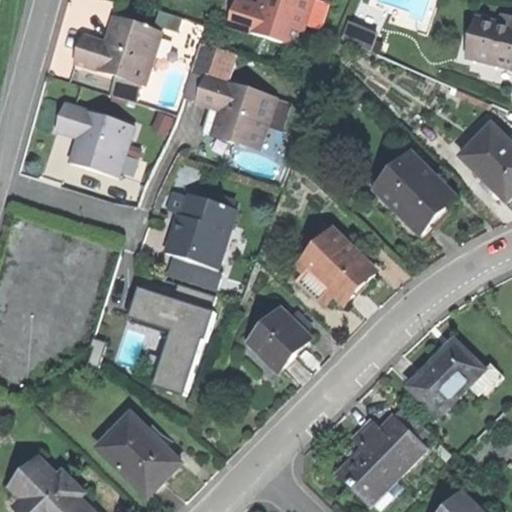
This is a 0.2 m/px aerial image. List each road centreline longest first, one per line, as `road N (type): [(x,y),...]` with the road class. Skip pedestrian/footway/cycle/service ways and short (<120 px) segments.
road 1 (residential): [(511,248),(425,301),(260,467)]
road 2 (residential): [(47,0),(0,170)]
road 3 (residential): [(0,182),(134,224)]
